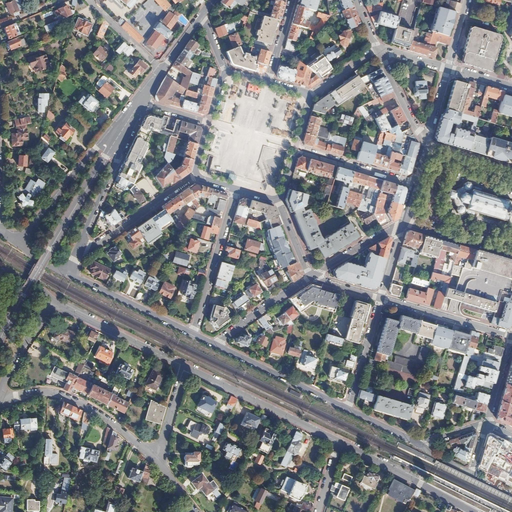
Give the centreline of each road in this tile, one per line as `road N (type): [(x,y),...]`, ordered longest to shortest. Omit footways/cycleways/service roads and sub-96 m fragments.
road 1 (residential): [(0,398),(45,392),(75,401),(157,460)]
road 2 (residential): [(183,366),(338,441)]
road 3 (residential): [(235,187),(193,333)]
road 4 (residential): [(338,441),(472,511)]
road 5 (residential): [(215,344),(348,409)]
road 6 (residential): [(57,304),(183,366)]
road 7 (residential): [(69,273),(193,333)]
road 8 (residential): [(511,336),(380,298)]
road 9 (residential): [(80,244),(96,243),(195,175)]
road 10 (residential): [(292,146),(415,182)]
road 11 (residential): [(96,149),(18,245)]
